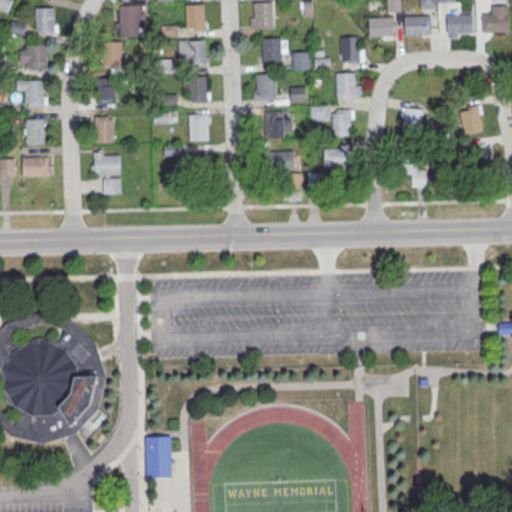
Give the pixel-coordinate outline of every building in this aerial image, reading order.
[(11,0),(0,0),(0,8),(6,11),(11,0)] [(151,0),(134,0),(135,4),(117,4),(117,36),(141,36),(141,1),(151,1),(151,0)] [(400,0),(386,0),(386,10),(400,10),(400,0)] [(254,3),(272,3),(273,29),(255,30),(254,3)] [(186,6),(204,5),(205,31),(186,32),(186,6)] [(35,9),(54,8),(55,34),(36,35),(35,9)] [(482,15),(507,14),(508,33),(483,34),(482,15)] [(447,16),(472,15),(472,34),(447,35),(447,16)] [(404,18),(429,17),(430,35),(405,36),(404,18)] [(368,18),(393,18),(394,36),(369,37),(368,18)] [(340,38),(359,37),(360,63),(341,64),(340,38)] [(262,39),(281,38),(282,65),(263,65),(262,39)] [(179,41),(205,40),(206,67),(191,68),(191,64),(179,65),(179,41)] [(103,42),(122,42),(123,68),(104,69),(103,42)] [(28,45),(46,45),(47,71),(28,72),(28,45)] [(309,51),(291,51),(291,69),(309,69),(309,51)] [(314,68),(329,68),(329,54),(314,54),(314,68)] [(336,73),(355,72),(356,98),(337,99),(336,73)] [(257,75),(275,75),(276,101),(258,101),(257,75)] [(187,77),(206,77),(206,103),(188,104),(187,77)] [(97,100),(115,100),(115,80),(97,80),(97,100)] [(24,82),(43,81),(44,107),(25,108),(24,82)] [(289,100),(305,100),(305,85),(289,85),(289,100)] [(310,105),(310,120),(328,120),(328,105),(310,105)] [(463,132),(482,130),(480,105),(460,107),(463,132)] [(422,129),(422,108),(401,108),(401,129),(422,129)] [(332,111),(350,110),(351,136),(333,137),(332,111)] [(153,112),(153,122),(169,122),(169,112),(153,112)] [(265,113),(283,112),(284,138),(265,139),(265,113)] [(190,116),(208,115),(209,141),(190,142),(190,116)] [(114,141),(114,117),(93,117),(93,141),(114,141)] [(26,120),(44,119),(45,145),(27,146),(26,120)] [(328,145),(328,168),(350,168),(350,145),(328,145)] [(486,146),(471,146),(471,163),(486,163),(486,146)] [(290,171),(290,150),(263,150),(263,171),(290,171)] [(120,192),(120,151),(93,151),(93,174),(102,174),(102,192),(120,192)] [(186,190),(209,190),(209,154),(186,154),(186,190)] [(48,155),(21,155),(21,173),(48,173),(48,155)] [(0,174),(15,174),(15,157),(0,157),(0,174)] [(408,185),(425,185),(425,162),(408,162),(408,185)] [(8,431),(15,437),(41,442),(74,435),(99,407),(104,378),(97,343),(71,320),(49,316),(46,314),(42,313),(5,321),(7,330),(10,330),(44,323),(63,327),(60,342),(42,338),(23,342),(7,360),(4,380),(8,401),(20,411),(18,420),(8,431)] [(511,321),(498,322),(498,333),(511,333),(511,321)] [(171,436),(145,436),(145,475),(171,475),(171,436)]
